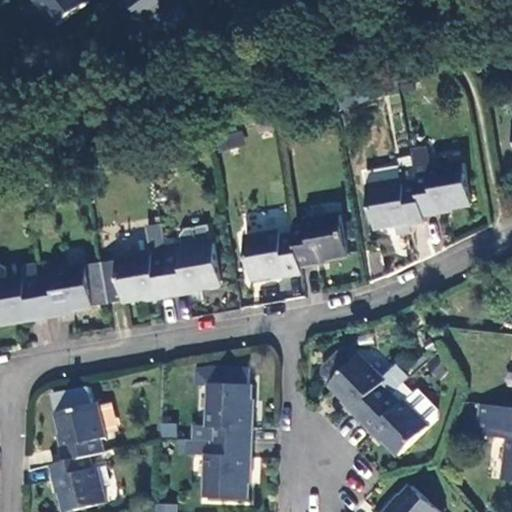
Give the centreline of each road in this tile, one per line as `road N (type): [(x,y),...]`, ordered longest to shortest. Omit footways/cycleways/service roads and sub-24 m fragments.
road 1 (residential): [(294,317),(7,372)]
road 2 (residential): [(511,236),(367,303),(294,317)]
road 3 (unclassified): [(294,317),(296,407),(316,460)]
road 4 (residential): [(7,372),(8,511)]
